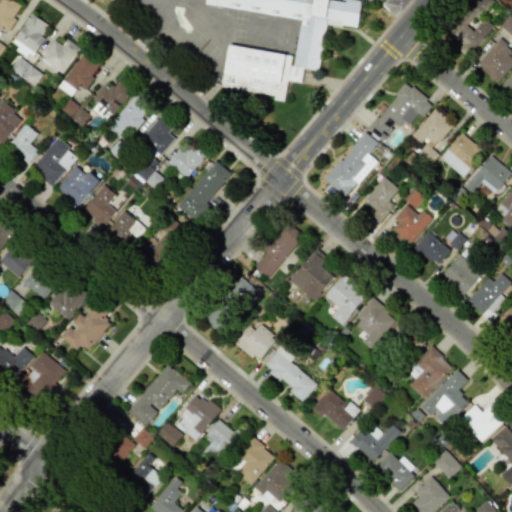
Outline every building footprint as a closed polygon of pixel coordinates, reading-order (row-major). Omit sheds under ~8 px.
[(0,0),(0,28),(7,31),(21,4),(13,0),(0,0)] [(362,0),(358,28),(325,23),(318,70),(302,68),(299,82),(286,80),(283,101),(275,100),(276,93),(222,84),(228,45),(294,56),(300,20),(205,4),(205,0),(362,0)] [(491,25),(483,18),(472,31),(465,25),(477,11),(482,15),(493,1),(491,0),(474,0),(445,34),(468,53),(491,25)] [(47,23),(30,13),(14,39),(35,52),(44,37),(40,35),(47,23)] [(511,32),(511,18),(510,16),(501,26),(510,35),(511,32)] [(511,62),(511,58),(507,54),(511,48),(497,37),(474,65),(496,82),(511,62)] [(61,45),(54,40),(39,60),(59,75),(80,48),(66,38),(61,45)] [(33,53),(15,39),(11,44),(28,59),(33,53)] [(82,92),(94,77),(90,75),(99,64),(83,52),(63,77),(82,92)] [(10,70),(35,85),(42,73),(18,58),(10,70)] [(511,70),(501,83),(511,92),(511,70)] [(92,98),(97,102),(92,109),(100,114),(102,112),(110,118),(130,88),(117,80),(112,88),(103,82),(92,98)] [(59,87),(70,96),(75,90),(64,81),(59,87)] [(368,130),(382,140),(394,122),(398,126),(402,120),(408,124),(416,113),(421,117),(432,102),(402,81),(368,130)] [(150,106),(133,93),(107,128),(125,141),(150,106)] [(22,117),(1,101),(0,102),(0,142),(1,143),(22,117)] [(434,109),(453,124),(431,151),(412,136),(434,109)] [(167,132),(173,125),(159,114),(139,138),(160,155),(174,138),(167,132)] [(29,143),(37,132),(24,123),(7,147),(28,162),(37,150),(29,143)] [(376,142),(363,131),(323,179),(344,195),(358,178),(359,180),(376,160),(367,153),(376,142)] [(461,176),(482,150),(460,132),(439,158),(461,176)] [(77,155),(55,138),(31,169),(52,186),(77,155)] [(187,178),(203,156),(183,141),(167,163),(187,178)] [(510,171),(487,154),(464,187),(472,193),(479,182),(494,193),(510,171)] [(195,220),(230,173),(213,159),(177,206),(195,220)] [(154,189),(163,181),(146,163),(136,173),(148,185),(149,184),(154,189)] [(77,206),(98,180),(88,171),(85,174),(74,166),(56,188),(77,206)] [(387,199),(397,189),(383,176),(362,200),(373,210),(368,214),(377,222),(393,205),(387,199)] [(115,194),(103,184),(81,210),(101,226),(115,210),(106,204),(115,194)] [(511,185),(493,213),(511,226),(511,185)] [(392,218),(397,222),(389,232),(405,246),(431,218),(421,209),(416,214),(405,204),(392,218)] [(144,227),(122,210),(106,230),(128,248),(144,227)] [(186,231),(173,220),(143,255),(155,266),(186,231)] [(0,247),(13,232),(1,221),(0,222),(0,247)] [(303,235),(287,222),(252,265),(268,278),(303,235)] [(437,266),(449,248),(425,231),(413,249),(437,266)] [(0,261),(16,277),(31,260),(13,243),(0,257),(0,261)] [(289,282),(315,300),(333,275),(320,267),(327,257),(314,248),(289,282)] [(462,294),(481,273),(460,253),(440,275),(462,294)] [(42,298),(55,282),(35,266),(21,282),(42,298)] [(487,277),(466,300),(487,318),(504,299),(499,294),(509,282),(499,272),(491,281),(487,277)] [(323,295),(337,307),(329,315),(340,325),(366,295),(342,274),(323,295)] [(256,290),(240,277),(205,319),(221,333),(256,290)] [(47,302),(66,319),(86,296),(67,279),(47,302)] [(395,317),(370,297),(352,320),(368,333),(362,342),(370,348),(395,317)] [(75,349),(80,344),(87,350),(110,322),(103,317),(106,312),(92,300),(81,314),(77,312),(68,323),(69,324),(59,336),(75,349)] [(511,332),(511,305),(498,320),(511,332)] [(14,319),(1,311),(0,312),(0,329),(5,333),(14,319)] [(254,330),(248,325),(235,344),(259,361),(275,337),(258,325),(254,330)] [(316,384),(289,361),(295,354),(281,343),(263,365),(290,388),(288,390),(301,401),(316,384)] [(452,366),(429,345),(414,362),(422,370),(408,385),(422,398),(452,366)] [(31,354),(21,346),(12,357),(0,347),(0,368),(12,378),(31,354)] [(21,382),(41,399),(65,370),(41,350),(28,365),(32,369),(21,382)] [(145,425),(157,410),(158,411),(175,389),(180,393),(189,382),(166,363),(127,411),(145,425)] [(466,379),(455,369),(421,405),(443,426),(467,401),(456,390),(466,379)] [(385,396),(374,386),(362,399),(372,409),(385,396)] [(312,407),(342,430),(357,410),(327,387),(312,407)] [(195,441),(218,409),(197,393),(173,424),(195,441)] [(479,412),(475,405),(459,416),(475,441),(503,423),(491,404),(479,412)] [(205,435),(211,440),(202,451),(216,462),(240,431),(236,427),(233,432),(217,419),(205,435)] [(182,435),(166,422),(157,433),(172,446),(182,435)] [(358,430),(348,440),(371,462),(400,432),(391,423),(381,433),(373,425),(363,435),(358,430)] [(509,485),(511,482),(511,429),(506,423),(489,438),(511,463),(499,474),(509,485)] [(143,448),(153,437),(142,427),(132,438),(143,448)] [(134,445),(123,436),(109,453),(121,462),(134,445)] [(274,457),(253,437),(227,464),(249,484),(274,457)] [(460,467),(444,450),(432,461),(448,478),(460,467)] [(400,456),(397,460),(389,452),(374,466),(397,491),(416,474),(400,456)] [(147,464),(153,458),(148,453),(126,476),(146,494),(161,478),(147,464)] [(276,505),(295,483),(286,475),(291,470),(279,459),(254,485),(276,505)] [(151,511),(178,511),(181,509),(171,501),(183,483),(172,475),(147,509),(151,511)] [(418,511),(432,511),(449,496),(430,476),(413,491),(417,496),(410,503),(418,511)] [(291,510),(292,511),(317,511),(318,511),(300,498),(291,510)] [(475,511),(476,511),(492,511),(495,509),(484,500),(475,511)] [(455,511),(458,509),(450,501),(437,511),(455,511)]
